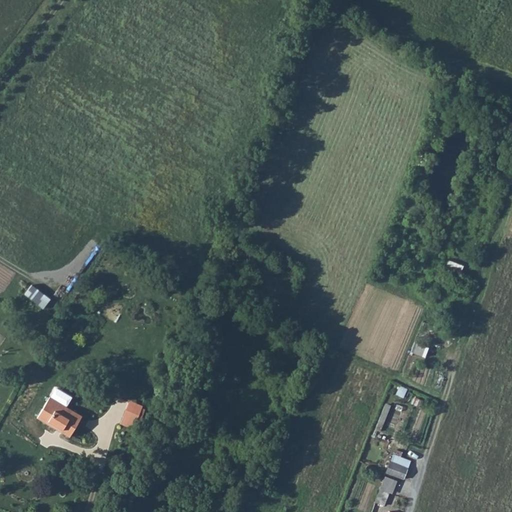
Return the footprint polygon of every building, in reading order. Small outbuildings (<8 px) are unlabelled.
[(45,308),(52,298),(32,284),(25,294),(45,308)] [(273,307),(269,312),(274,316),(278,311),(273,307)] [(417,342),(413,351),(425,356),(429,346),(417,342)] [(49,397),(36,418),(68,436),(80,415),(49,397)] [(386,472),(404,479),(412,460),(393,453),(386,472)] [(394,494),(398,479),(385,476),(381,491),(394,494)] [(380,491),(376,502),(383,504),(386,493),(380,491)]
